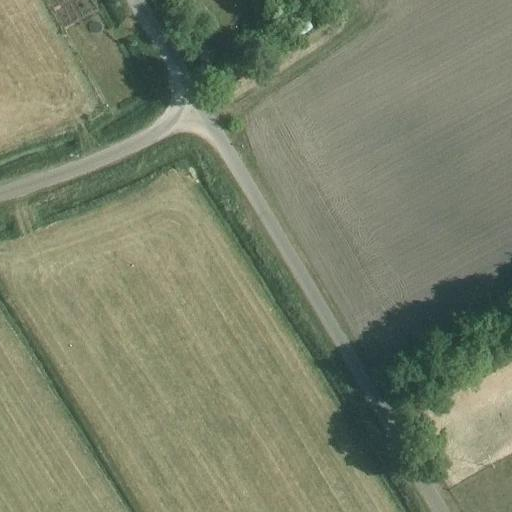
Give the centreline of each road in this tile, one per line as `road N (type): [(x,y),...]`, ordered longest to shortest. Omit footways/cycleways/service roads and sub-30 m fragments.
road 1 (unclassified): [(442,511),(198,108)]
road 2 (unclassified): [(0,197),(118,151),(198,108)]
road 3 (unclassified): [(198,108),(133,0)]
